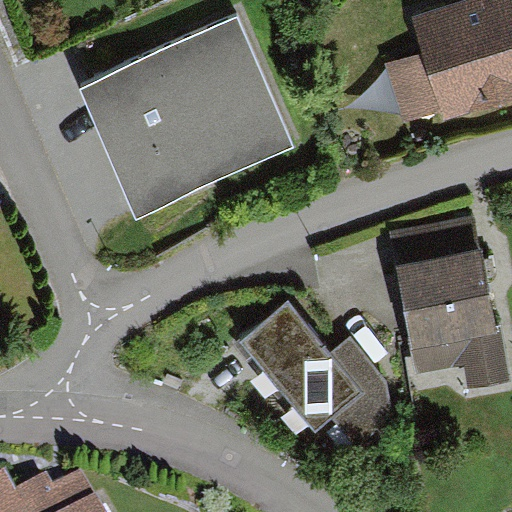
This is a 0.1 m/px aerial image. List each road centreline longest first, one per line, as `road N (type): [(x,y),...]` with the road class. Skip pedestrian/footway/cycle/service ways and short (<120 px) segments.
road 1 (residential): [(101,326),(251,236),(363,192),(511,151)]
road 2 (unclassified): [(61,417),(175,437),(314,511)]
road 3 (residential): [(101,326),(0,102)]
